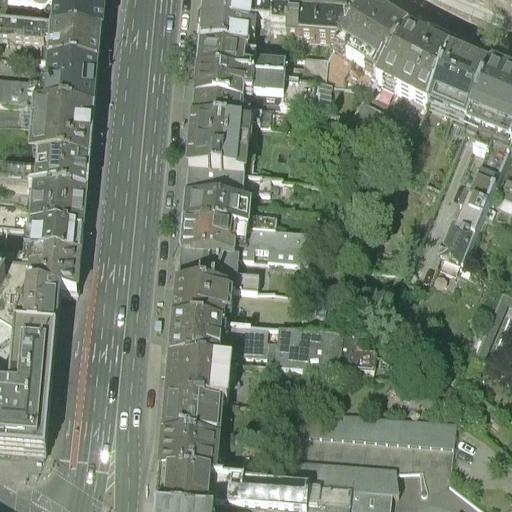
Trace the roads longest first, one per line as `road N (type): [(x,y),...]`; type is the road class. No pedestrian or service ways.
road 1 (primary): [(157,0),(105,511)]
road 2 (residential): [(511,58),(388,0)]
